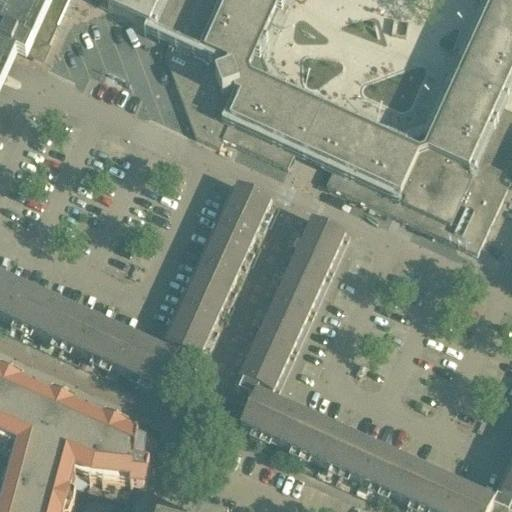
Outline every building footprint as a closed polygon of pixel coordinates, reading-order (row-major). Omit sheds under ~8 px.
[(50,52),(73,0),(0,0),(0,83),(3,78),(15,51),(42,64),(48,51),(50,52)] [(165,61),(196,144),(220,155),(224,146),(297,179),(304,164),(305,160),(308,161),(308,159),(306,158),(323,122),(325,123),(326,121),(324,120),(324,119),(274,96),(258,54),(282,0),(115,0),(108,15),(173,44),(165,61)] [(511,0),(488,0),(494,13),(464,79),(461,85),(462,86),(463,84),(465,85),(464,87),(500,104),(501,101),(503,102),(502,104),(503,105),(511,108),(511,0)] [(477,261),(511,185),(511,108),(503,105),(502,104),(503,102),(501,101),(500,104),(464,87),(465,85),(463,84),(462,86),(461,85),(438,136),(396,152),(335,124),(324,119),(324,120),(326,121),(325,123),(323,122),(306,158),(308,159),(308,161),(305,160),(297,179),(309,185),(477,261)] [(166,352),(200,367),(272,208),(239,193),(166,352)] [(312,228),(240,386),(273,401),(346,241),(313,226),(312,228)] [(164,358),(0,283),(0,324),(162,398),(171,379),(181,383),(186,373),(195,377),(200,367),(166,352),(164,358)] [(0,511),(0,447),(11,452),(10,455),(11,456),(12,453),(15,454),(5,494),(2,493),(1,495),(4,495),(0,510),(0,511),(73,511),(76,501),(72,498),(73,493),(82,486),(90,488),(88,490),(90,491),(91,488),(102,490),(102,493),(104,493),(104,490),(131,493),(131,496),(133,496),(133,493),(144,494),(157,447),(139,442),(129,437),(129,432),(119,427),(119,425),(118,424),(117,426),(106,422),(102,425),(76,414),(76,409),(66,403),(67,401),(65,401),(65,402),(54,398),(50,402),(24,390),(24,385),(14,379),(14,378),(13,377),(12,379),(1,375),(0,375),(0,511)] [(273,401),(240,386),(236,395),(245,399),(241,409),(251,414),(242,433),(414,511),(511,511),(511,509),(501,505),(499,511),(271,406),(273,401)] [(511,509),(511,481),(501,505),(511,509)]
